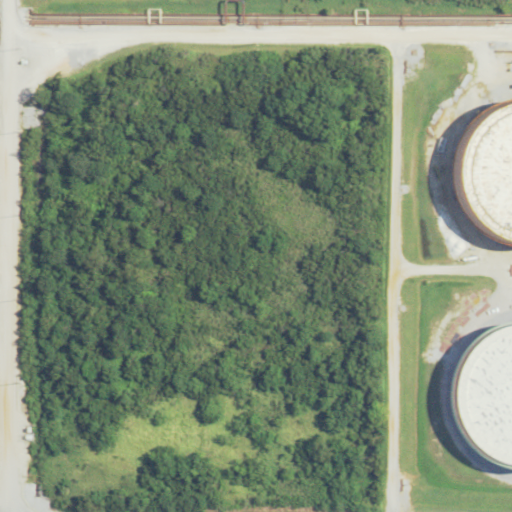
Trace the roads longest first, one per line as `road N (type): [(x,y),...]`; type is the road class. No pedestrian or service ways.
road 1 (residential): [(9,511),(10,0)]
road 2 (residential): [(511,35),(10,39)]
